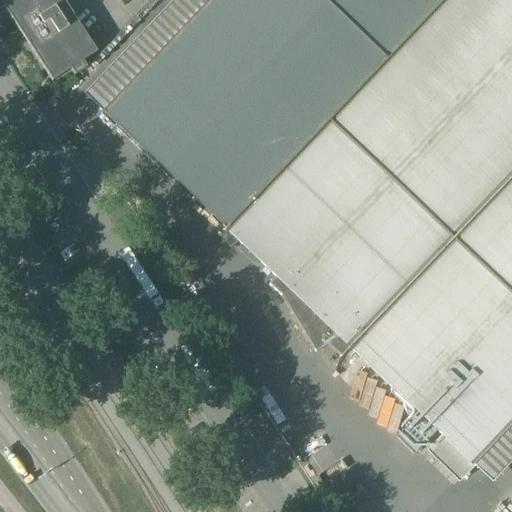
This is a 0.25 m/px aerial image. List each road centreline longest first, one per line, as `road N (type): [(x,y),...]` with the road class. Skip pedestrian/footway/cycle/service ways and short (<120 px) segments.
road 1 (unclassified): [(281,511),(0,77)]
road 2 (unknown): [(163,0),(32,128)]
